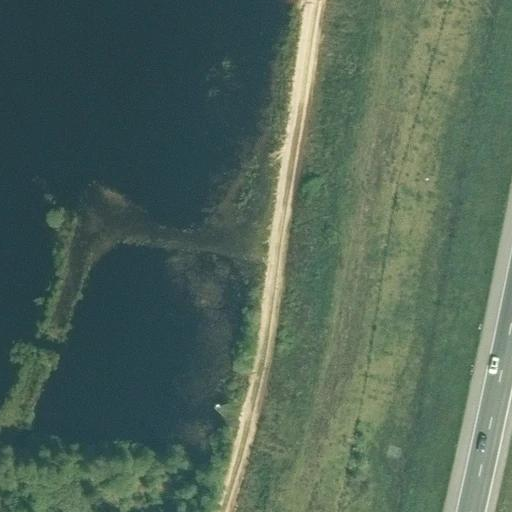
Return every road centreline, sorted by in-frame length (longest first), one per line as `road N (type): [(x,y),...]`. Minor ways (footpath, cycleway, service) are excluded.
road 1 (track): [(315,0),(254,403),(221,511)]
road 2 (motorway): [(511,313),(470,511)]
